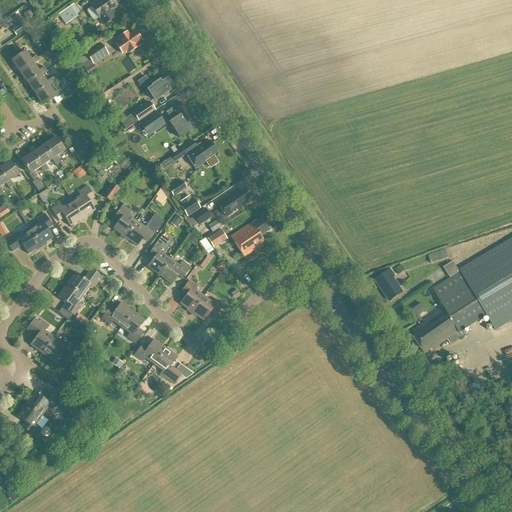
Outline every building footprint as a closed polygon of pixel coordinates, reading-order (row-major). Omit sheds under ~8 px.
[(114,18),(110,12),(118,7),(112,0),(98,0),(89,6),(102,26),(114,18)] [(74,5),(58,16),(65,26),(81,15),(74,5)] [(2,21),(0,21),(0,27),(1,30),(12,22),(9,17),(3,21),(2,21)] [(22,24),(13,31),(16,36),(26,29),(22,24)] [(134,31),(128,35),(126,32),(117,38),(120,41),(115,44),(121,54),(126,51),(128,53),(136,48),(134,45),(141,41),(134,31)] [(101,43),(79,59),(89,73),(96,68),(93,65),(109,54),(101,43)] [(11,61),(19,72),(32,63),(33,65),(39,61),(36,56),(30,60),(24,52),(11,61)] [(32,63),(19,72),(26,83),(40,74),(41,75),(47,71),(44,67),(37,71),(33,65),(32,63)] [(40,74),(26,83),(34,95),(48,85),(49,87),(54,83),(51,78),(45,82),(41,75),(40,74)] [(143,88),(149,84),(144,78),(138,82),(143,88)] [(154,101),(173,88),(167,79),(160,83),(159,81),(151,86),(152,87),(145,92),(148,97),(150,96),(154,101)] [(56,98),(62,94),(59,90),(53,93),(49,87),(48,85),(34,95),(42,106),(55,97),(56,98)] [(125,131),(155,111),(149,101),(132,112),(133,114),(126,118),(125,116),(118,120),(125,131)] [(165,114),(170,121),(177,116),(183,125),(187,122),(193,118),(184,105),(177,110),(175,107),(165,114)] [(148,137),(165,126),(155,112),(138,123),(148,137)] [(55,157),(63,152),(54,138),(43,146),(56,165),(59,163),(55,157)] [(200,145),(196,148),(192,142),(176,153),(179,158),(185,154),(194,169),(203,163),(203,162),(216,153),(208,142),(201,147),(200,145)] [(43,146),(31,154),(44,173),(48,170),(44,165),(50,161),(54,167),(56,165),(43,146)] [(44,173),(31,154),(20,161),(29,174),(27,175),(32,181),(36,178),(32,173),(39,168),(43,174),(44,173)] [(0,174),(6,183),(4,185),(7,190),(12,186),(9,182),(18,176),(9,162),(0,167),(0,174)] [(78,180),(86,174),(81,167),(73,172),(78,180)] [(44,188),(38,179),(32,182),(39,191),(44,188)] [(181,180),(168,189),(173,197),(187,188),(181,180)] [(111,183),(102,196),(110,202),(120,189),(111,183)] [(71,202),(82,219),(94,211),(89,202),(94,199),(86,187),(77,193),(79,197),(71,202)] [(239,191),(217,205),(225,218),(247,203),(246,201),(249,198),(244,190),(240,193),(239,191)] [(160,195),(155,200),(160,204),(165,198),(160,195)] [(179,207),(186,217),(199,209),(192,198),(179,207)] [(11,202),(5,206),(10,213),(16,209),(11,202)] [(69,228),(82,219),(71,202),(62,208),(59,205),(51,210),(58,222),(64,219),(69,228)] [(124,238),(136,222),(128,216),(130,213),(122,206),(114,218),(118,221),(112,230),(124,238)] [(5,207),(0,210),(0,211),(4,217),(9,214),(5,207)] [(198,224),(199,226),(211,217),(205,208),(188,220),(193,227),(198,224)] [(37,224),(29,230),(40,247),(52,239),(47,230),(52,227),(44,215),(35,221),(37,224)] [(176,215),(170,223),(176,228),(183,220),(176,215)] [(260,236),(269,231),(260,217),(230,237),(243,257),(265,242),(260,236)] [(222,218),(211,225),(215,231),(226,224),(222,218)] [(145,229),(136,222),(124,238),(137,247),(143,239),(148,242),(156,231),(147,225),(145,229)] [(6,223),(0,226),(0,227),(5,237),(11,233),(6,223)] [(18,232),(9,238),(3,242),(11,253),(22,246),(28,255),(40,247),(29,230),(20,236),(18,232)] [(220,230),(207,239),(214,249),(227,240),(220,230)] [(187,241),(195,246),(199,239),(192,234),(187,241)] [(162,236),(147,255),(152,259),(146,267),(158,276),(170,260),(163,254),(171,243),(162,236)] [(207,255),(213,251),(204,239),(199,243),(207,255)] [(467,328),(487,316),(496,331),(511,321),(511,239),(461,272),(454,261),(444,267),(451,278),(433,289),(445,308),(424,322),(425,324),(414,331),(418,336),(415,338),(425,353),(431,349),(432,349),(447,339),(451,345),(464,337),(465,339),(467,337),(463,331),(467,328)] [(428,255),(431,264),(449,258),(446,249),(428,255)] [(203,269),(210,259),(204,255),(197,265),(203,269)] [(179,266),(170,260),(158,276),(171,285),(177,277),(182,280),(190,269),(182,263),(179,266)] [(402,265),(395,269),(399,275),(405,270),(402,265)] [(92,291),(98,282),(102,277),(91,269),(83,279),(75,273),(66,285),(82,297),(88,288),(92,291)] [(389,302),(403,293),(393,278),(395,276),(391,270),(375,281),(389,302)] [(192,313),(203,297),(195,290),(198,287),(189,281),(181,292),(186,296),(180,304),(192,313)] [(76,305),(82,297),(66,285),(57,297),(65,303),(62,308),(73,316),(79,308),(76,305)] [(212,303),(203,297),(192,313),(203,322),(210,313),(215,317),(223,306),(215,299),(212,303)] [(121,328),(133,312),(120,303),(114,311),(109,308),(101,319),(109,325),(112,322),(121,328)] [(415,318),(418,323),(422,320),(420,317),(427,312),(422,306),(416,310),(419,315),(415,318)] [(145,321),(133,312),(121,328),(129,334),(126,338),(135,344),(143,333),(138,329),(145,321)] [(79,315),(73,323),(83,331),(89,322),(79,315)] [(29,345),(41,354),(53,338),(44,331),(47,328),(34,318),(25,329),(35,337),(29,345)] [(91,324),(85,332),(90,335),(96,327),(91,324)] [(57,335),(55,339),(53,338),(41,354),(54,363),(60,355),(69,362),(78,350),(57,335)] [(153,365),(165,348),(153,339),(147,348),(142,344),(134,355),(142,362),(145,358),(153,365)] [(177,357),(165,348),(153,365),(162,371),(159,374),(167,380),(174,385),(182,374),(171,366),(177,357)] [(115,359),(111,365),(112,365),(119,370),(123,365),(115,359)] [(25,404),(42,416),(48,408),(51,410),(58,401),(46,393),(43,398),(34,392),(25,404)] [(76,407),(69,402),(64,409),(71,414),(76,407)] [(35,425),(42,416),(25,404),(16,416),(25,423),(21,427),(32,436),(39,427),(35,425)] [(43,451),(47,446),(37,439),(34,444),(43,451)] [(12,502),(22,496),(16,487),(6,494),(12,502)]
